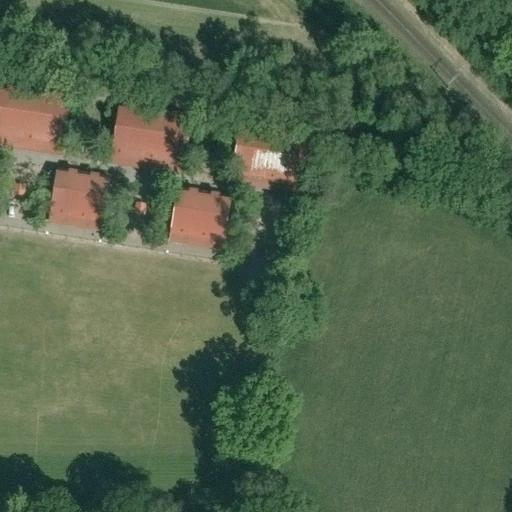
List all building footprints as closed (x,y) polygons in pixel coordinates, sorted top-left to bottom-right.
[(0,139),(62,149),(70,99),(0,88),(0,139)] [(183,169),(190,122),(191,119),(120,108),(113,158),(183,169)] [(303,188),(311,141),(311,138),(241,127),(233,177),(303,188)] [(102,225),(109,179),(59,171),(51,217),(102,225)] [(222,244),(230,198),(179,190),(172,236),(222,244)]
